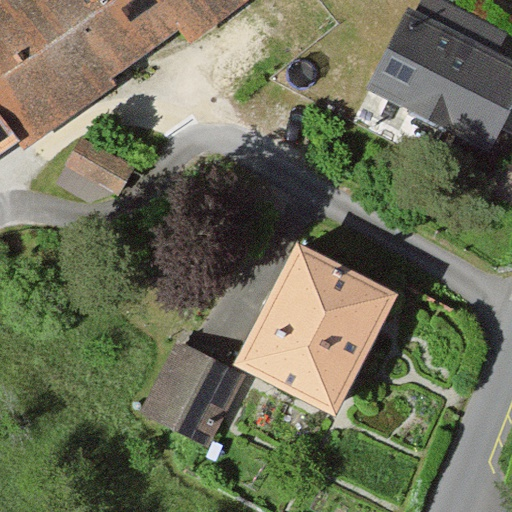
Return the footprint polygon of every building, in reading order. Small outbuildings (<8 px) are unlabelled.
[(243,0),(0,0),(0,115),(16,137),(21,144),(182,27),(190,39),(243,0)] [(424,0),(418,12),(410,8),(370,88),(488,147),(511,98),(511,62),(494,54),(506,30),(445,0),(424,0)] [(0,147),(16,137),(0,115),(0,147)] [(335,409),(394,291),(297,242),(237,360),(335,409)] [(241,376),(176,342),(140,411),(206,444),(241,376)]
